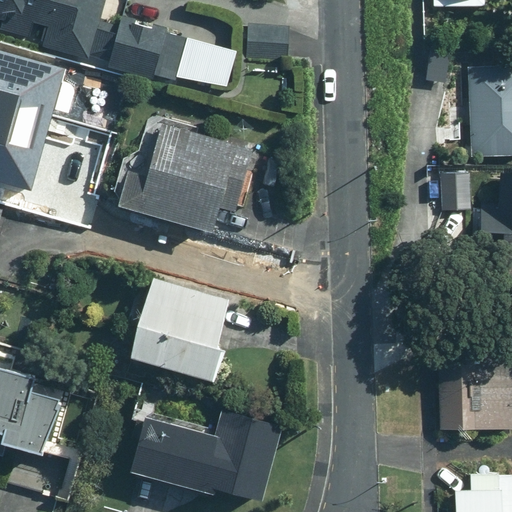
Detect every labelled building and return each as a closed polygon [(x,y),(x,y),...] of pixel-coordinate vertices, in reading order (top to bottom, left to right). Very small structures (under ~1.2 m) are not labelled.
[(180,37),(114,17),(111,27),(93,21),(98,0),(0,0),(0,32),(167,81),(180,37)] [(288,29),(250,24),(247,51),(285,56),(288,29)] [(232,53),(182,39),(170,79),(220,93),(232,53)] [(0,188),(33,198),(72,71),(0,49),(0,188)] [(448,60),(422,59),(415,210),(467,213),(469,174),(442,172),(448,60)] [(511,66),(465,68),(466,155),(511,154),(511,66)] [(141,178),(121,172),(110,210),(202,237),(211,207),(230,212),(248,151),(156,125),(141,178)] [(492,200),(476,200),(475,235),(487,236),(486,259),(509,259),(509,238),(511,238),(511,174),(493,173),(492,200)] [(145,278),(122,360),(204,383),(213,353),(205,351),(220,299),(145,278)] [(433,349),(434,428),(504,428),(503,348),(433,349)] [(0,449),(21,455),(41,402),(16,396),(20,381),(0,375),(0,449)] [(216,412),(210,437),(137,419),(124,470),(254,503),(273,426),(216,412)] [(511,511),(511,473),(463,474),(464,491),(450,491),(450,511),(511,511)]
